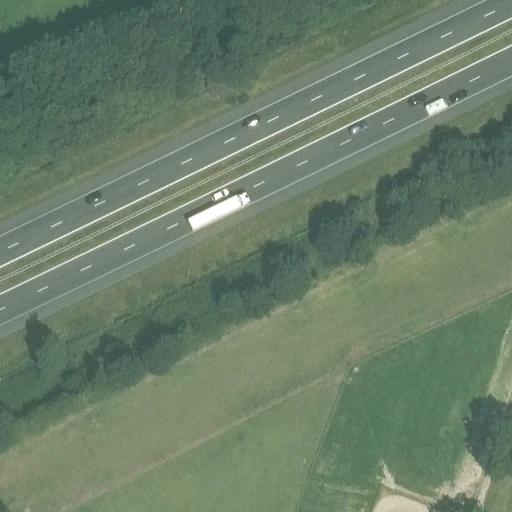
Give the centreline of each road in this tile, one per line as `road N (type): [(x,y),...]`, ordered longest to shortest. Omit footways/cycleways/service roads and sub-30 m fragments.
road 1 (motorway): [(0,318),(511,70)]
road 2 (motorway): [(510,0),(0,244)]
